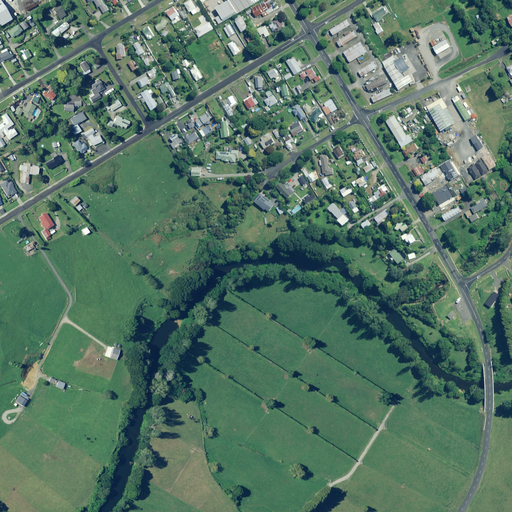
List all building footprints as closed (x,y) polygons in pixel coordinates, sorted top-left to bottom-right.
[(105,6),(101,0),(87,0),(90,3),(94,1),(98,7),(100,7),(104,13),(109,10),(106,6),(105,6)] [(196,8),(190,0),(184,4),(189,12),(196,8)] [(234,15),(250,4),(247,0),(226,0),(225,1),(234,15)] [(260,1),(248,9),(253,17),(265,9),(260,1)] [(65,15),(58,5),(52,9),(59,19),(65,15)] [(176,18),(176,19),(178,17),(179,16),(173,6),(166,11),(172,20),(176,18)] [(381,7),(370,15),(375,22),(382,18),(380,16),(385,12),(381,7)] [(245,28),(237,17),(231,21),(238,33),(245,28)] [(169,21),(163,18),(161,23),(156,26),(159,31),(165,27),(169,21)] [(284,28),(282,24),(279,19),(269,25),(273,32),(275,31),(276,33),(284,28)] [(344,19),(327,29),(331,35),(347,24),(344,19)] [(68,27),(64,22),(51,32),(55,38),(68,27)] [(383,31),(377,22),(373,25),(376,30),(376,31),(378,34),(383,31)] [(15,35),(16,36),(20,33),(19,33),(22,31),(17,25),(7,32),(11,38),(15,35)] [(235,33),(230,25),(224,28),(229,37),(235,33)] [(154,36),(148,26),(143,30),(149,40),(154,36)] [(350,30),(334,40),(338,46),(354,36),(350,30)] [(435,43),(444,38),(441,33),(432,39),(435,43)] [(255,41),(251,34),(246,38),(250,44),(255,41)] [(451,47),(446,39),(433,48),(438,55),(451,47)] [(241,52),(234,41),(228,44),(235,56),(241,52)] [(144,53),(138,42),(134,45),(137,51),(139,56),(144,53)] [(357,42),(341,52),(348,62),(364,52),(357,42)] [(121,45),(121,44),(116,44),(118,53),(117,53),(117,60),(123,59),(123,57),(126,56),(124,45),(121,45)] [(7,53),(5,49),(0,51),(1,53),(0,53),(0,59),(1,61),(5,60),(6,61),(12,58),(9,52),(7,53)] [(25,51),(24,49),(19,51),(24,60),(31,56),(27,49),(25,51)] [(221,62),(229,57),(227,53),(228,53),(226,50),(224,51),(223,49),(216,54),(221,62)] [(155,61),(152,56),(144,60),(147,67),(151,65),(150,63),(155,61)] [(297,62),(294,57),(287,61),(295,75),(302,71),(300,66),(302,65),(299,61),(297,62)] [(403,77),(391,59),(382,65),(393,83),(403,77)] [(138,68),(133,60),(128,63),(133,71),(138,68)] [(79,74),(81,76),(82,75),(83,76),(90,72),(87,67),(90,66),(88,63),(86,64),(85,61),(79,65),(83,72),(79,74)] [(371,61),(355,71),(359,76),(375,66),(371,61)] [(199,71),(195,64),(193,66),(194,67),(190,69),(197,81),(203,77),(199,71)] [(157,73),(154,68),(148,73),(151,79),(155,76),(154,74),(157,73)] [(180,74),(179,69),(177,70),(177,71),(172,73),(174,80),(179,78),(178,74),(180,74)] [(277,84),(283,81),(279,75),(278,75),(277,73),(279,73),(277,70),(276,71),(274,69),(268,72),(272,79),(275,77),(276,78),(275,79),(277,84)] [(317,77),(312,69),(306,72),(311,80),(314,78),(316,82),(321,79),(319,76),(317,77)] [(150,83),(146,76),(138,81),(142,88),(150,83)] [(363,85),(365,91),(384,82),(382,77),(363,85)] [(104,89),(98,79),(94,81),(95,83),(92,85),(94,88),(90,90),(92,93),(88,95),(90,98),(89,98),(91,103),(100,98),(97,93),(104,89)] [(176,96),(168,82),(160,87),(164,93),(168,91),(172,98),(176,96)] [(289,95),(287,85),(280,87),(283,97),(284,96),(285,99),(287,98),(287,100),(289,99),(288,95),(289,95)] [(369,97),(371,102),(390,94),(388,88),(369,97)] [(153,92),(151,89),(148,91),(148,90),(141,94),(144,98),(141,99),(143,103),(146,101),(151,111),(158,107),(150,94),(153,92)] [(50,101),(55,95),(51,91),(50,92),(49,91),(47,92),(45,91),(42,94),(50,101)] [(258,104),(251,93),(248,95),(249,97),(243,101),(249,109),(258,104)] [(278,102),(273,95),(264,100),(268,106),(269,105),(270,107),(278,102)] [(238,104),(236,102),(238,101),(235,97),(234,98),(232,96),(227,99),(230,105),(232,108),(238,104)] [(455,122),(439,97),(424,107),(439,131),(455,122)] [(338,109),(332,99),(324,104),(326,106),(323,108),(327,115),(332,112),(338,109)] [(468,117),(457,99),(451,103),(462,120),(468,117)] [(121,105),(118,100),(114,102),(115,103),(109,107),(111,111),(121,105)] [(232,110),(226,100),(221,102),(223,106),(230,117),(233,115),(231,111),(232,110)] [(36,107),(27,102),(25,108),(23,107),(21,109),(17,107),(14,114),(19,116),(21,112),(24,113),(23,115),(26,117),(25,119),(28,121),(36,107)] [(312,111),(308,103),(302,107),(307,114),(312,111)] [(306,117),(298,104),(293,107),(294,110),(292,111),(296,116),(298,115),(301,120),(306,117)] [(324,115),(320,108),(315,111),(310,120),(316,123),(319,117),(320,118),(324,115)] [(86,119),(81,112),(69,119),(74,126),(72,127),(75,131),(72,133),(74,135),(80,131),(76,124),(86,119)] [(0,134),(2,137),(4,135),(8,140),(16,134),(12,128),(8,131),(6,129),(13,124),(5,113),(0,117),(3,120),(2,121),(3,122),(0,124),(0,134)] [(212,123),(206,115),(201,118),(197,121),(200,127),(205,124),(209,124),(212,123)] [(129,122),(116,116),(113,124),(121,127),(121,126),(125,128),(126,125),(128,126),(129,122)] [(408,141),(392,116),(383,121),(399,147),(408,141)] [(229,137),(227,121),(221,122),(222,129),(220,129),(222,138),(229,137)] [(303,127),(300,121),(292,126),(293,129),(291,131),(294,137),(298,134),(297,132),(301,130),(300,128),(303,127)] [(213,131),(209,125),(200,131),(203,137),(213,131)] [(94,133),(92,129),(81,134),(84,139),(87,137),(88,140),(86,141),(89,146),(91,145),(92,146),(102,141),(98,135),(94,137),(92,134),(94,133)] [(199,138),(195,132),(190,136),(190,134),(185,138),(189,144),(199,138)] [(275,143),(270,133),(261,138),(263,141),(261,142),(265,149),(275,143)] [(182,142),(177,134),(175,136),(174,134),(172,135),(173,137),(171,138),(174,142),(171,144),(174,149),(181,145),(180,144),(182,142)] [(292,142),(288,135),(283,138),(287,145),(292,142)] [(252,143),(249,137),(244,140),(248,146),(252,143)] [(81,145),(77,141),(72,145),(80,155),(87,149),(83,143),(81,145)] [(60,143),(60,142),(56,143),(55,142),(51,144),(52,148),(57,147),(59,154),(64,153),(63,151),(67,149),(65,142),(60,143)] [(416,148),(413,142),(400,150),(403,156),(416,148)] [(345,155),(340,147),(334,151),(339,159),(343,157),(345,155)] [(225,161),(229,162),(229,161),(231,161),(231,162),(236,162),(236,156),(238,156),(238,151),(232,150),(232,152),(224,151),(224,152),(217,152),(216,159),(222,159),(222,161),(225,161)] [(366,156),(362,150),(353,155),(359,165),(364,162),(361,159),(366,156)] [(422,153),(417,156),(421,162),(426,159),(422,153)] [(329,168),(327,155),(320,156),(321,160),(319,160),(320,166),(322,165),(323,174),(326,173),(326,175),(334,174),(333,168),(329,168)] [(489,172),(481,158),(476,161),(483,175),(489,172)] [(30,164),(24,163),(23,166),(20,165),(19,170),(22,171),(22,176),(21,176),(20,183),(27,184),(29,174),(37,175),(38,168),(29,167),(30,164)] [(481,176),(474,163),(468,167),(475,179),(481,176)] [(374,168),(371,164),(364,168),(367,173),(374,168)] [(422,171),(418,165),(411,169),(415,175),(422,171)] [(437,173),(433,166),(418,176),(423,185),(430,181),(428,179),(437,173)] [(201,168),(192,167),(192,176),(201,176),(201,168)] [(473,181),(467,168),(461,171),(467,184),(473,181)] [(309,174),(305,169),(302,171),(307,177),(311,183),(317,179),(312,172),(309,174)] [(307,183),(303,175),(299,178),(303,185),(307,183)] [(332,187),(327,177),(323,180),(329,189),(332,187)] [(367,183),(362,177),(356,180),(360,187),(367,183)] [(13,186),(8,179),(6,181),(0,184),(0,185),(7,196),(10,194),(11,196),(16,193),(12,187),(13,186)] [(456,187),(453,180),(446,184),(452,195),(451,196),(452,198),(460,193),(459,190),(463,187),(461,184),(456,187)] [(276,187),(281,192),(281,193),(282,195),(283,194),(288,198),(295,191),(290,187),(288,189),(281,182),(276,187)] [(388,190),(385,185),(373,191),(375,195),(368,199),(369,202),(372,201),(372,202),(387,194),(385,192),(388,190)] [(353,192),(349,186),(339,191),(343,198),(353,192)] [(275,205),(261,193),(254,201),(265,210),(266,209),(269,212),(275,205)] [(79,200),(75,196),(69,202),(73,206),(79,200)] [(357,206),(353,200),(348,203),(355,213),(359,210),(357,207),(357,206)] [(488,206),(485,200),(481,203),(480,201),(477,202),(478,204),(471,208),(474,214),(488,206)] [(340,211),(332,203),(327,208),(331,212),(339,219),(338,220),(343,226),(349,220),(344,215),(349,211),(344,207),(340,211)] [(285,212),(281,205),(277,208),(281,215),(285,212)] [(461,212),(458,206),(442,215),(445,221),(461,212)] [(378,226),(380,224),(383,222),(382,221),(390,214),(387,209),(375,218),(378,222),(376,224),(378,226)] [(53,225),(44,212),(40,214),(41,215),(37,218),(41,223),(39,223),(43,230),(40,232),(46,240),(51,237),(46,229),(53,225)] [(479,218),(476,214),(469,218),(472,222),(479,218)] [(371,225),(368,220),(362,224),(365,229),(371,225)] [(408,236),(406,234),(402,237),(404,240),(405,240),(406,243),(407,242),(409,245),(415,242),(411,235),(408,236)] [(404,259),(395,248),(389,253),(392,257),(390,259),(392,260),(394,259),(398,264),(404,259)] [(456,314),(452,310),(447,316),(451,319),(456,314)] [(118,350),(112,348),(109,358),(115,360),(118,350)] [(64,384),(57,381),(55,387),(62,389),(64,384)] [(26,395),(22,392),(15,402),(20,405),(25,398),(24,397),(26,395)]
